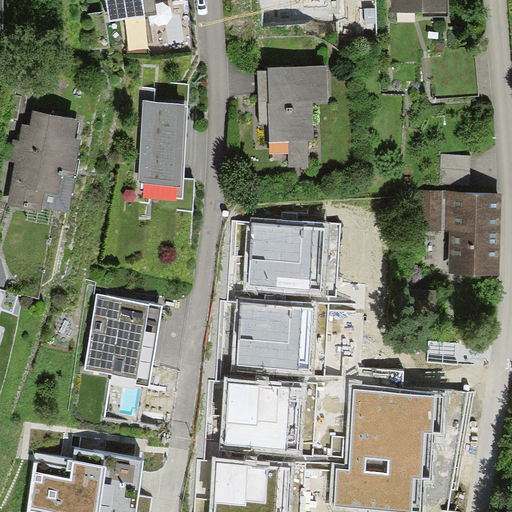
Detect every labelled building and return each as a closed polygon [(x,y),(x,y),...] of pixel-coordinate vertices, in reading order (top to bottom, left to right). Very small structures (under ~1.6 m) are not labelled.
[(104,0),(108,23),(160,15),(157,0),(104,0)] [(391,0),(392,12),(448,11),(447,0),(391,0)] [(428,98),(478,97),(476,49),(426,50),(428,98)] [(321,61),(261,64),(265,137),(284,136),(285,161),(306,160),(305,134),(310,134),(308,92),(323,91),(321,61)] [(182,105),(142,103),(139,179),(179,181),(182,105)] [(77,121),(34,112),(31,128),(23,126),(20,141),(13,140),(9,161),(17,163),(9,204),(40,211),(41,207),(67,212),(81,140),(74,139),(77,121)] [(472,156),(441,154),(440,185),(471,186),(472,156)] [(447,273),(497,274),(498,193),(420,192),(420,230),(448,230),(447,273)] [(339,226),(252,219),(247,289),(334,295),(339,226)] [(82,373),(142,381),(154,298),(94,289),(82,373)] [(326,305),(239,299),(234,370),(322,376),(326,305)] [(316,385),(225,379),(220,447),(312,453),(316,385)] [(332,463),(329,506),(418,511),(421,477),(430,478),(434,431),(441,432),(443,392),(350,385),(345,464),(332,463)] [(73,477),(36,473),(31,511),(135,511),(142,457),(76,450),(73,477)] [(291,511),(295,463),(215,458),(211,511),(291,511)]
